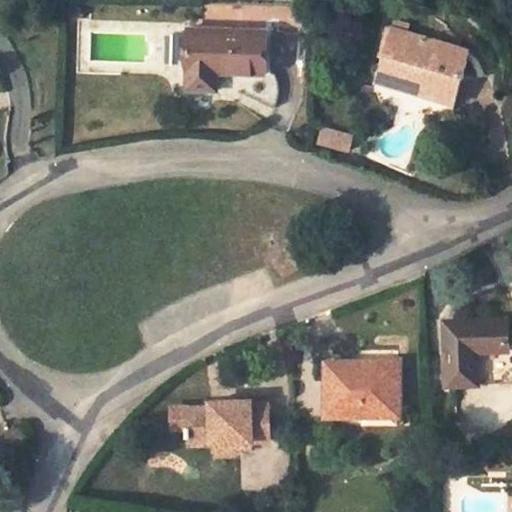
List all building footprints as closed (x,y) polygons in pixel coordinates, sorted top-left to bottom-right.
[(407,29),(410,23),(394,18),(392,25),(407,29)] [(407,29),(392,25),(379,69),(425,82),(421,91),(447,99),(453,74),(464,77),(469,56),(437,48),(439,39),(407,29)] [(265,72),(265,31),(191,28),(189,87),(218,88),(218,71),(265,72)] [(471,48),(439,39),(437,48),(469,56),(471,48)] [(377,78),(421,91),(425,82),(379,69),(377,78)] [(457,102),(464,77),(453,74),(447,99),(457,102)] [(510,349),(509,319),(447,323),(449,385),(481,383),(479,351),(510,349)] [(402,414),(402,361),(380,361),(380,372),(367,372),(367,366),(328,366),(329,414),(402,414)] [(271,440),(270,404),(255,405),(255,399),(211,400),(211,406),(173,408),(173,429),(191,428),(192,444),(218,443),(218,455),(239,454),(238,448),(253,448),(253,441),(271,440)]
